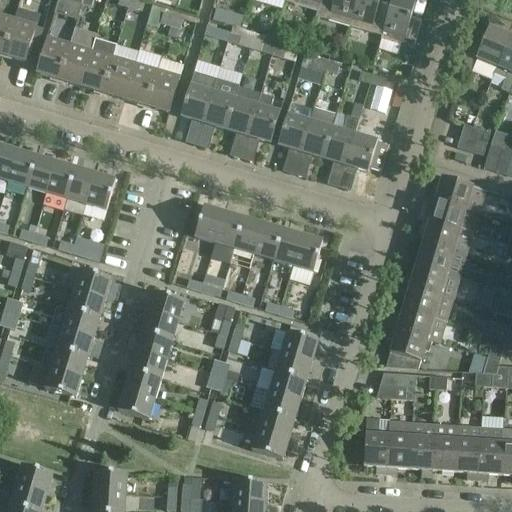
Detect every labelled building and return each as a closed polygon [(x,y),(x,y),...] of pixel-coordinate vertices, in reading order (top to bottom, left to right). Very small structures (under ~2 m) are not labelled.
[(93,0),(82,0),(81,8),(91,11),(93,0)] [(119,0),(118,6),(128,9),(130,0),(119,0)] [(141,2),(133,0),(130,0),(128,9),(138,12),(141,2)] [(153,0),(152,5),(170,10),(173,0),(153,0)] [(321,0),(284,0),(284,3),(317,12),(321,0)] [(321,0),(317,12),(315,18),(349,28),(357,0),(321,0)] [(357,0),(349,28),(381,37),(382,38),(389,15),(388,15),(392,0),(388,14),(377,11),(379,0),(357,0)] [(382,38),(381,37),(380,41),(413,50),(420,28),(409,24),(415,0),(392,0),(388,15),(389,15),(382,38)] [(212,22),(226,26),(229,14),(216,10),(212,22)] [(151,12),(146,27),(158,30),(160,25),(170,28),(173,18),(151,12)] [(13,21),(0,16),(0,56),(2,57),(13,21)] [(173,18),(170,28),(191,35),(195,24),(173,18)] [(36,27),(13,21),(2,57),(25,64),(36,27)] [(227,44),(230,35),(207,28),(204,37),(227,44)] [(476,61),(497,69),(510,38),(489,29),(480,50),(469,46),(462,69),(471,72),(476,61)] [(74,30),(69,46),(59,82),(80,89),(95,41),(96,37),(74,30)] [(241,39),(230,35),(227,44),(239,47),(241,39)] [(511,88),(511,38),(510,38),(497,69),(494,76),(505,81),(501,92),(509,95),(511,88)] [(36,76),(59,82),(69,46),(47,39),(36,76)] [(102,95),(113,59),(116,47),(95,41),(80,89),(102,95)] [(261,53),(272,57),(274,48),(264,45),(261,53)] [(274,48),(272,57),(283,61),(286,52),(274,48)] [(325,73),(327,64),(304,57),(297,80),(320,88),(325,73)] [(135,65),(113,59),(102,95),(124,102),(135,65)] [(339,68),(327,64),(325,73),(336,76),(339,68)] [(146,108),(157,72),(135,65),(124,102),(146,108)] [(179,79),(157,72),(146,108),(169,115),(179,79)] [(202,131),(212,95),(216,81),(193,74),(180,119),(191,122),(190,128),(202,131)] [(369,86),(372,78),(360,74),(358,83),(369,86)] [(372,78),(369,86),(392,93),(395,84),(372,78)] [(391,107),(399,109),(405,89),(398,86),(391,107)] [(234,141),(246,144),(260,96),(238,90),(235,102),(226,132),(236,135),(234,141)] [(235,102),(212,95),(202,131),(213,135),(215,129),(226,132),(235,102)] [(260,96),(246,144),(257,148),(259,142),(270,145),(276,126),(280,115),(269,112),(272,100),(260,96)] [(354,105),(351,118),(359,120),(363,107),(354,105)] [(299,160),(310,124),(313,111),(302,107),(298,120),(287,117),(283,128),(277,147),(289,151),(287,157),(299,160)] [(332,130),(323,161),(333,164),(332,170),(343,173),(354,137),(358,121),(346,118),(341,133),(332,130)] [(323,161),(332,130),(310,124),(299,160),(310,163),(312,158),(323,161)] [(460,139),(483,145),(486,146),(489,135),(463,127),(460,139)] [(377,144),(354,137),(343,173),(353,176),(355,170),(368,174),(369,170),(381,174),(388,148),(376,145),(377,144)] [(482,158),(486,146),(483,145),(460,139),(456,150),(482,158)] [(483,170),(507,178),(511,161),(511,150),(503,148),(492,144),(483,170)] [(0,182),(7,184),(16,153),(0,148),(0,182)] [(36,159),(16,153),(7,184),(27,190),(36,159)] [(27,190),(46,196),(56,165),(36,159),(27,190)] [(66,202),(75,170),(56,165),(46,196),(66,202)] [(86,207),(95,176),(75,170),(66,202),(63,211),(83,217),(86,207)] [(83,217),(103,223),(115,182),(95,176),(86,207),(83,217)] [(438,192),(435,201),(479,215),(486,192),(441,179),(441,182),(436,180),(433,191),(438,192)] [(479,215),(435,201),(432,211),(427,210),(424,220),(429,222),(428,223),(473,237),(479,215)] [(214,246),(223,214),(203,209),(194,240),(214,246)] [(223,214),(214,246),(234,251),(243,220),(223,214)] [(243,220),(234,251),(253,257),(263,226),(243,220)] [(422,245),(466,258),(473,237),(428,223),(422,245)] [(8,229),(0,226),(0,234),(6,237),(8,229)] [(253,257),(273,263),(282,232),(263,226),(253,257)] [(273,263),(293,269),(302,238),(282,232),(273,263)] [(32,244),(34,237),(21,233),(19,240),(32,244)] [(34,237),(32,244),(45,248),(48,241),(34,237)] [(302,238),(293,269),(313,275),(322,244),(302,238)] [(58,252),(71,256),(74,248),(60,244),(58,252)] [(466,258),(422,245),(415,267),(460,280),(466,258)] [(74,248),(71,256),(84,260),(87,252),(74,248)] [(15,260),(11,274),(20,277),(22,271),(24,263),(15,260)] [(25,278),(33,280),(37,267),(29,265),(25,278)] [(415,267),(409,289),(453,302),(460,280),(415,267)] [(80,272),(74,292),(105,302),(111,282),(80,272)] [(16,290),(20,277),(11,274),(7,288),(16,290)] [(33,280),(25,278),(21,292),(29,294),(33,280)] [(511,282),(498,279),(495,291),(511,295),(511,282)] [(202,287),(189,282),(186,290),(200,294),(202,287)] [(202,287),(200,294),(213,298),(215,291),(202,287)] [(409,289),(402,311),(447,324),(453,302),(409,289)] [(511,317),(511,295),(495,291),(489,311),(511,317)] [(105,302),(74,292),(68,312),(99,321),(105,302)] [(153,294),(147,315),(178,324),(184,304),(153,294)] [(239,306),(241,299),(228,294),(225,302),(239,306)] [(254,303),(241,299),(239,306),(252,310),(254,303)] [(3,314),(8,316),(10,316),(15,302),(7,300),(3,314)] [(10,316),(13,317),(18,319),(22,304),(15,302),(10,316)] [(278,318),(280,310),(267,306),(264,314),(278,318)] [(293,314),(280,310),(278,318),(291,322),(293,314)] [(440,346),(447,324),(402,311),(396,332),(431,343),(440,346)] [(62,332),(93,341),(99,321),(68,312),(62,332)] [(3,314),(0,323),(0,328),(6,330),(10,316),(8,316),(3,314)] [(178,324),(147,315),(141,334),(172,343),(178,324)] [(10,316),(6,330),(14,333),(18,319),(13,317),(10,316)] [(218,336),(226,338),(230,325),(222,322),(218,336)] [(485,322),(481,334),(506,342),(510,329),(485,322)] [(236,326),(232,340),(240,342),(244,329),(236,326)] [(428,353),(431,343),(396,332),(389,331),(386,341),(393,343),(389,355),(385,370),(418,372),(424,352),(428,353)] [(87,361),(93,341),(62,332),(56,351),(87,361)] [(172,343),(141,334),(135,354),(166,363),(172,343)] [(281,354),(312,363),(318,343),(287,334),(281,354)] [(489,350),(486,360),(499,363),(506,342),(481,334),(478,346),(489,350)] [(222,351),(226,338),(218,336),(215,349),(222,351)] [(236,355),(240,342),(232,340),(228,353),(236,355)] [(6,343),(2,356),(9,359),(13,346),(6,343)] [(81,380),(87,361),(56,351),(50,371),(81,380)] [(135,354),(129,373),(160,383),(166,363),(135,354)] [(306,383),(312,363),(281,354),(275,374),(306,383)] [(0,378),(3,379),(9,359),(2,356),(0,362),(0,378)] [(498,369),(499,363),(486,360),(482,376),(484,376),(495,377),(498,369)] [(209,376),(214,377),(219,363),(213,362),(209,376)] [(221,364),(217,378),(220,379),(225,380),(229,367),(221,364)] [(495,377),(484,376),(483,389),(506,391),(507,370),(498,369),(495,377)] [(75,400),(81,380),(50,371),(44,391),(75,400)] [(129,373),(123,393),(154,402),(160,383),(129,373)] [(269,393),(300,403),(306,383),(275,374),(269,393)] [(214,377),(209,376),(205,390),(210,391),(214,377)] [(383,376),(379,388),(406,390),(407,377),(403,377),(383,376)] [(483,389),(484,376),(482,376),(475,376),(474,389),(483,389)] [(225,380),(220,379),(216,393),(228,396),(232,383),(225,381),(225,380)] [(428,391),(437,392),(438,379),(429,379),(428,391)] [(446,380),(438,379),(437,392),(445,393),(446,380)] [(405,403),(406,390),(379,388),(376,401),(391,402),(405,403)] [(148,422),(154,402),(123,393),(117,413),(148,422)] [(294,422),(300,403),(269,393),(263,413),(294,422)] [(195,414),(202,417),(207,402),(199,400),(195,414)] [(208,418),(216,420),(220,406),(213,404),(208,418)] [(288,442),(294,422),(263,413),(257,433),(288,442)] [(202,417),(195,414),(191,427),(199,429),(202,417)] [(212,433),(216,420),(208,418),(204,431),(212,433)] [(386,477),(386,470),(389,433),(378,433),(379,422),(366,421),(363,469),(376,469),(375,476),(386,477)] [(389,425),(389,433),(386,470),(386,477),(397,477),(397,471),(409,472),(411,439),(412,427),(389,425)] [(435,428),(412,427),(411,439),(409,472),(421,472),(421,479),(431,480),(435,428)] [(455,474),(458,430),(435,428),(431,480),(432,473),(455,474)] [(480,431),(458,430),(455,474),(467,475),(466,482),(477,483),(480,431)] [(488,476),(500,477),(502,445),(503,433),(480,431),(477,483),(487,484),(488,476)] [(288,442),(257,433),(251,453),(282,462),(288,442)] [(511,433),(503,433),(502,445),(500,477),(511,478),(511,433)] [(20,467),(14,487),(47,496),(52,477),(20,467)] [(94,474),(93,494),(125,497),(126,476),(94,474)] [(232,503),(264,506),(266,485),(233,483),(232,503)] [(168,499),(176,500),(176,486),(168,486),(168,499)] [(14,487),(9,507),(27,511),(41,511),(47,496),(14,487)] [(183,487),(182,500),(190,501),(191,487),(183,487)] [(91,511),(124,511),(125,497),(93,494),(91,511)] [(174,511),(176,500),(168,499),(166,511),(174,511)] [(188,511),(190,501),(182,500),(180,511),(188,511)] [(264,511),(264,506),(232,503),(231,511),(264,511)]
